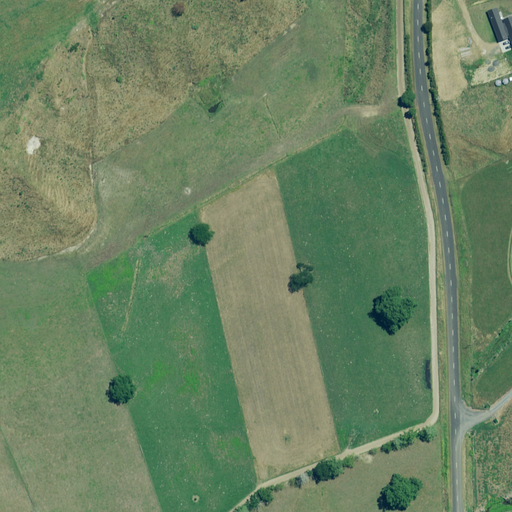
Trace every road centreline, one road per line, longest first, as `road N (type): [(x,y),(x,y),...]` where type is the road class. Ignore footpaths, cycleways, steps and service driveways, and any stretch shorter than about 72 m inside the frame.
road 1 (track): [(400,0),(399,83),(431,226),(435,410),(421,428),(258,490),(233,511)]
road 2 (unclassified): [(458,511),(452,219),(422,77),(421,0)]
